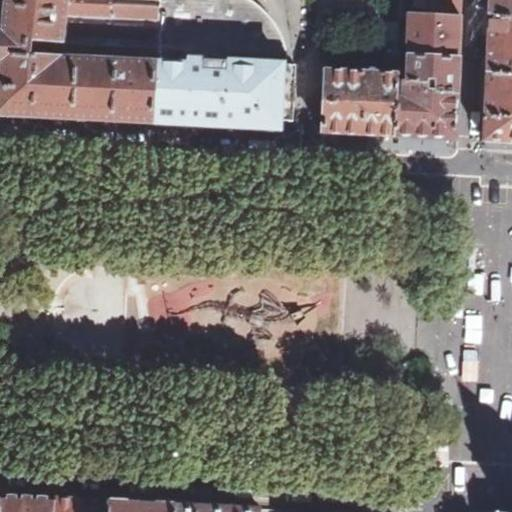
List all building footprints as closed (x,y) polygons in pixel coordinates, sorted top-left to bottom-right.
[(5,0),(3,27),(0,50),(0,116),(33,118),(103,121),(154,124),(157,64),(27,57),(27,42),(63,43),(67,0),(5,0)] [(67,0),(63,43),(27,42),(27,57),(157,64),(161,0),(67,0)] [(161,0),(157,64),(182,65),(181,58),(203,58),(202,70),(226,70),(226,59),(288,63),(288,59),(287,52),(285,43),(281,34),(277,25),(272,18),(266,11),(258,5),(250,0),(161,0)] [(379,0),(377,44),(386,45),(400,45),(401,0),(379,0)] [(460,18),(460,0),(431,0),(430,17),(460,18)] [(511,0),(490,0),(490,18),(511,19),(511,0)] [(458,57),(460,18),(430,17),(410,16),(408,56),(410,56),(410,55),(458,57)] [(487,75),(511,75),(511,19),(490,18),(487,75)] [(367,50),(367,44),(368,24),(353,23),(353,25),(332,24),(330,51),(352,52),(352,49),(367,50)] [(392,75),(398,75),(400,45),(386,45),(392,75)] [(454,139),(458,57),(410,55),(410,56),(408,82),(403,81),(401,97),(397,97),(395,136),(454,139)] [(182,65),(157,64),(154,124),(166,124),(200,126),(224,127),(225,119),(259,121),(275,122),(281,122),(282,121),(284,121),(286,119),(289,66),(288,63),(226,59),(226,70),(202,70),(203,58),(181,58),(182,65)] [(282,121),(281,122),(293,123),(296,67),(289,66),(286,119),(284,121),(282,121)] [(308,131),(395,136),(397,97),(398,75),(392,75),(332,72),(312,71),(308,131)] [(484,142),(511,143),(511,75),(487,75),(484,142)] [(259,129),(259,121),(225,119),(224,127),(259,129)] [(54,511),(56,498),(0,496),(0,511),(54,511)] [(107,511),(108,501),(56,498),(54,511),(107,511)] [(176,511),(177,505),(108,501),(107,511),(176,511)]
